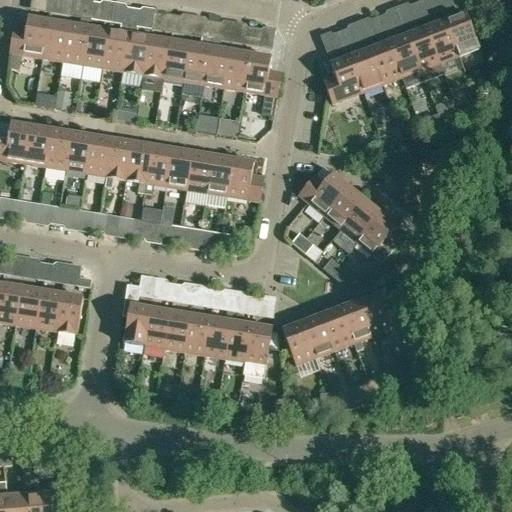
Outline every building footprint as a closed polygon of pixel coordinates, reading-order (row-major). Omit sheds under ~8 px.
[(410,7),(413,15),(425,10),(422,2),(410,7)] [(86,3),(85,12),(98,14),(99,5),(86,3)] [(44,5),(43,14),(55,16),(57,7),(44,5)] [(126,10),(125,18),(138,20),(139,12),(126,10)] [(413,15),(416,24),(428,19),(425,10),(413,15)] [(83,21),(90,22),(96,23),(98,14),(85,12),(83,21)] [(464,15),(445,22),(458,58),(478,51),(464,15)] [(167,16),(165,24),(178,27),(180,18),(167,16)] [(372,22),(375,29),(387,25),(384,17),(372,22)] [(136,29),(138,20),(125,18),(124,27),(130,28),(136,29)] [(9,55),(42,61),(48,23),(27,19),(25,33),(13,31),(9,55)] [(207,22),(206,31),(218,33),(220,24),(207,22)] [(439,65),(458,58),(445,22),(426,29),(439,65)] [(68,26),(48,23),(42,61),(62,64),(68,26)] [(165,24),(164,34),(177,36),(178,27),(165,24)] [(387,25),(375,29),(378,38),(390,33),(387,25)] [(68,26),(62,64),(82,67),(88,29),(68,26)] [(130,28),(129,36),(122,74),(143,77),(149,39),(137,37),(136,29),(130,28)] [(108,33),(88,29),(82,67),(102,71),(108,33)] [(248,29),(246,38),(259,40),(260,31),(248,29)] [(426,29),(406,37),(424,83),(443,76),(439,65),(426,29)] [(204,40),(211,41),(217,42),(218,33),(206,31),(204,40)] [(333,36),(336,44),(348,39),(345,31),(333,36)] [(129,36),(120,35),(108,33),(102,71),(122,74),(129,36)] [(406,37),(387,44),(401,80),(405,90),(424,83),(406,37)] [(259,40),(246,38),(245,47),(257,49),(259,40)] [(149,39),(143,77),(163,81),(169,43),(149,39)] [(352,47),(348,39),(336,44),(339,52),(352,47)] [(189,46),(169,43),(163,81),(183,84),(189,46)] [(387,44),(368,51),(382,87),(401,80),(387,44)] [(209,49),(199,48),(189,46),(183,84),(203,87),(209,49)] [(229,53),(209,49),(203,87),(223,90),(229,53)] [(368,51),(349,58),(363,94),(382,87),(368,51)] [(249,56),(229,53),(223,90),(243,94),(249,56)] [(243,94),(276,99),(280,75),(268,73),(270,59),(249,56),(243,94)] [(334,79),(323,83),(331,106),(363,94),(349,58),(329,66),(334,79)] [(57,94),(55,110),(69,112),(71,97),(57,94)] [(444,109),(436,112),(439,118),(447,115),(444,109)] [(130,111),(128,124),(134,125),(137,112),(130,111)] [(238,124),(219,121),(217,137),(236,140),(238,124)] [(0,162),(25,166),(31,128),(10,125),(8,138),(0,137),(0,162)] [(51,131),(31,128),(25,166),(45,169),(51,131)] [(71,135),(51,131),(45,169),(65,173),(71,135)] [(65,173),(85,176),(91,138),(71,135),(65,173)] [(112,141),(91,138),(85,176),(105,179),(112,141)] [(113,180),(125,182),(131,145),(112,141),(105,179),(104,189),(112,190),(113,180)] [(125,182),(139,185),(137,195),(144,196),(145,186),(152,148),(131,145),(125,182)] [(166,189),(172,151),(152,148),(145,186),(144,196),(151,197),(153,187),(166,189)] [(192,154),(172,151),(166,189),(186,192),(192,154)] [(212,158),(192,154),(186,192),(206,195),(212,158)] [(226,199),(232,161),(212,158),(206,195),(226,199)] [(253,164),(232,161),(226,199),(259,204),(263,180),(251,178),(253,164)] [(324,218),(348,189),(332,175),(323,186),(313,178),(298,197),(324,218)] [(364,202),(348,189),(324,218),(340,231),(364,202)] [(13,202),(11,211),(24,213),(25,204),(13,202)] [(380,215),(364,202),(340,231),(356,244),(380,215)] [(122,204),(119,218),(131,219),(133,205),(122,204)] [(53,208),(51,217),(64,219),(65,210),(53,208)] [(162,212),(160,226),(171,227),(173,210),(162,208),(162,212)] [(11,211),(9,220),(22,222),(24,213),(11,211)] [(93,215),(91,224),(104,226),(105,217),(93,215)] [(380,215),(356,244),(372,258),(381,265),(394,250),(385,242),(396,228),(380,215)] [(51,217),(50,226),(62,228),(64,219),(51,217)] [(134,222),(132,230),(145,232),(146,224),(134,222)] [(104,226),(91,224),(90,233),(103,235),(104,226)] [(243,226),(241,238),(253,240),(255,228),(243,226)] [(174,228),(172,236),(185,238),(187,230),(174,228)] [(143,241),(145,232),(132,230),(131,239),(143,241)] [(214,234),(212,244),(225,246),(227,236),(214,234)] [(172,236),(171,245),(184,248),(185,238),(172,236)] [(297,251),(305,242),(299,236),(291,246),(297,251)] [(313,248),(305,242),(297,251),(305,257),(313,248)] [(225,246),(212,244),(211,253),(224,255),(225,246)] [(0,267),(10,269),(12,261),(0,259),(0,267)] [(322,271),(329,277),(337,267),(331,262),(322,271)] [(39,265),(38,274),(51,276),(52,267),(39,265)] [(0,276),(9,278),(10,269),(0,267),(0,276)] [(356,284),(337,267),(329,277),(336,284),(343,289),(356,284)] [(49,285),(51,276),(38,274),(37,283),(49,285)] [(77,289),(90,291),(91,282),(78,280),(77,289)] [(0,293),(0,324),(15,327),(21,289),(1,286),(0,293)] [(180,296),(181,288),(168,286),(167,294),(180,296)] [(123,345),(144,348),(150,310),(137,308),(140,290),(127,288),(125,297),(121,318),(127,319),(123,345)] [(41,293),(21,289),(15,327),(35,331),(41,293)] [(207,301),(220,303),(222,294),(209,292),(207,301)] [(35,331),(55,334),(61,296),(41,293),(35,331)] [(179,305),(180,296),(167,294),(166,303),(179,305)] [(392,331),(385,313),(378,295),(358,302),(372,338),(392,331)] [(61,296),(55,334),(76,337),(82,299),(61,296)] [(249,299),(248,307),(261,310),(262,301),(249,299)] [(219,312),(220,303),(207,301),(206,310),(219,312)] [(360,343),(372,338),(358,302),(339,310),(353,346),(356,353),(363,350),(360,343)] [(259,318),(261,310),(248,307),(246,316),(259,318)] [(163,359),(164,351),(170,314),(150,310),(144,348),(143,356),(163,359)] [(334,353),(353,346),(339,310),(320,317),(334,353)] [(164,351),(184,355),(190,317),(170,314),(164,351)] [(190,317),(184,355),(204,358),(210,320),(190,317)] [(301,324),(315,360),(334,353),(320,317),(301,324)] [(204,358),(224,361),(230,323),(210,320),(204,358)] [(224,361),(244,364),(251,327),(230,323),(224,361)] [(295,368),(315,360),(301,324),(281,332),(295,368)] [(272,330),(251,327),(244,364),(265,368),(272,330)] [(28,365),(20,364),(19,373),(27,374),(28,365)] [(383,369),(391,390),(400,386),(391,366),(383,369)] [(110,389),(134,392),(136,379),(112,375),(110,389)] [(372,397),(381,394),(376,382),(368,385),(372,397)] [(363,400),(372,397),(368,385),(359,388),(363,400)] [(320,408),(328,408),(328,396),(320,396),(320,408)] [(328,408),(337,408),(337,396),(328,396),(328,408)] [(273,401),(273,408),(273,414),(293,414),(293,400),(273,401)] [(10,455),(2,455),(3,468),(12,467),(10,455)] [(27,496),(28,511),(50,511),(51,509),(63,508),(60,483),(48,484),(49,494),(27,496)] [(28,511),(27,496),(6,498),(6,511),(28,511)]
